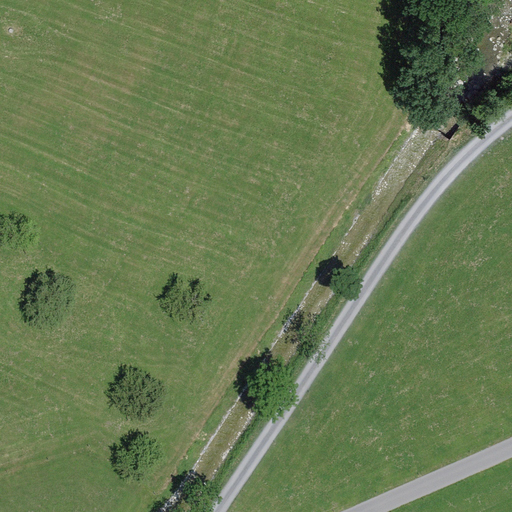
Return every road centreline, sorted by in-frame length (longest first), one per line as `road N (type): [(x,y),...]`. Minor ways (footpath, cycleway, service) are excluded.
road 1 (track): [(511,120),(433,194),(221,511)]
road 2 (unclassified): [(511,447),(365,511)]
